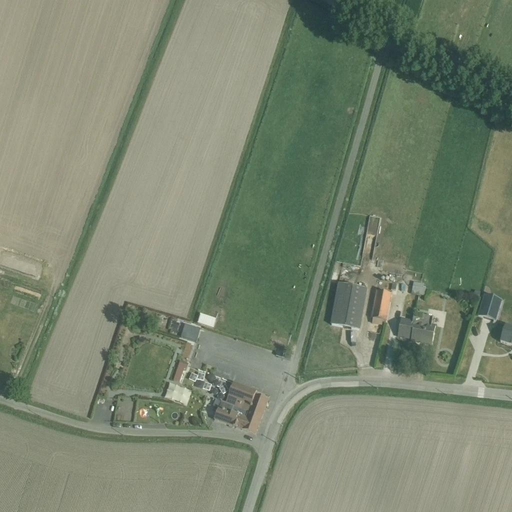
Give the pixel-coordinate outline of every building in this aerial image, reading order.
[(368,237),(378,238),(379,219),(369,218),(368,237)] [(238,246),(241,238),(228,233),(225,241),(238,246)] [(366,240),(366,253),(374,253),(374,240),(366,240)] [(414,283),(412,295),(426,297),(428,290),(424,289),(425,285),(414,283)] [(340,285),(332,326),(359,331),(368,290),(340,285)] [(377,292),(372,319),(373,320),(373,325),(383,326),(383,322),(387,322),(392,295),(377,292)] [(0,311),(6,313),(10,296),(0,293),(0,311)] [(483,297),(476,317),(494,324),(501,303),(483,297)] [(201,315),(198,324),(214,329),(217,320),(201,315)] [(401,320),(398,337),(411,339),(411,342),(432,346),(436,326),(432,325),(433,319),(424,317),(423,321),(414,319),(413,322),(401,320)] [(196,341),(200,328),(187,324),(183,336),(196,341)] [(511,327),(506,325),(500,343),(511,346),(511,327)] [(181,362),(174,381),(180,384),(185,371),(187,371),(189,365),(181,362)] [(222,402),(215,421),(256,436),(269,401),(256,396),(257,392),(234,383),(226,403),(222,402)]
